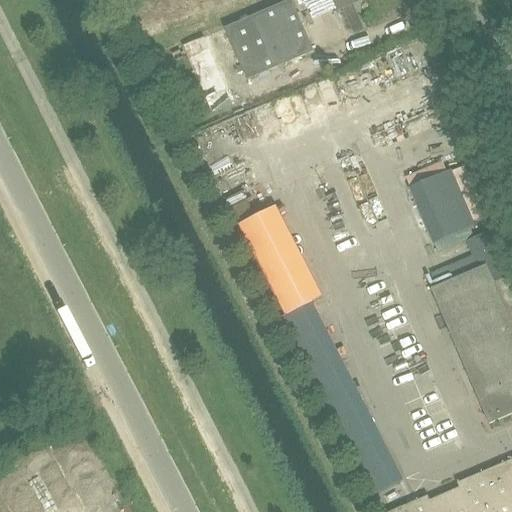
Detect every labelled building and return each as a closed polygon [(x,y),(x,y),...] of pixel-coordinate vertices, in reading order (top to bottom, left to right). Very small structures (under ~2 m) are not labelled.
[(314,52),(292,0),(225,29),(247,81),(314,52)] [(334,0),(339,9),(358,0),(334,0)] [(410,189),(433,243),(474,225),(451,172),(410,189)] [(480,269),(431,290),(489,424),(511,414),(511,324),(494,283),(510,275),(492,232),(468,242),(480,269)] [(428,496),(391,511),(511,511),(511,460),(458,484),(460,488),(430,501),(428,496)]
